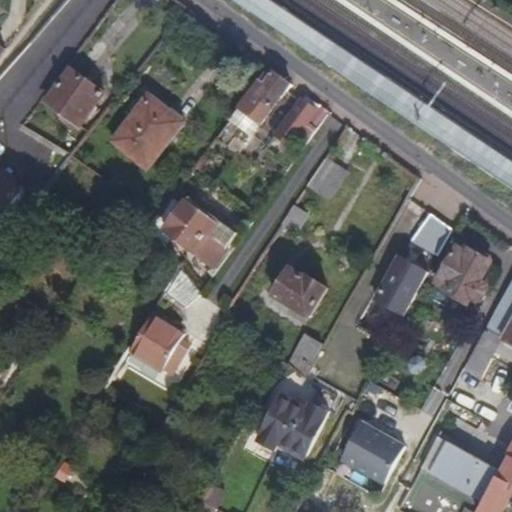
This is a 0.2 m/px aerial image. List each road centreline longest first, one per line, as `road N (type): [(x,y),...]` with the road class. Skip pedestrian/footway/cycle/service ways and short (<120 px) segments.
road 1 (residential): [(192,0),(511,229)]
road 2 (unknown): [(438,178),(325,372)]
road 3 (unknown): [(77,0),(0,95)]
